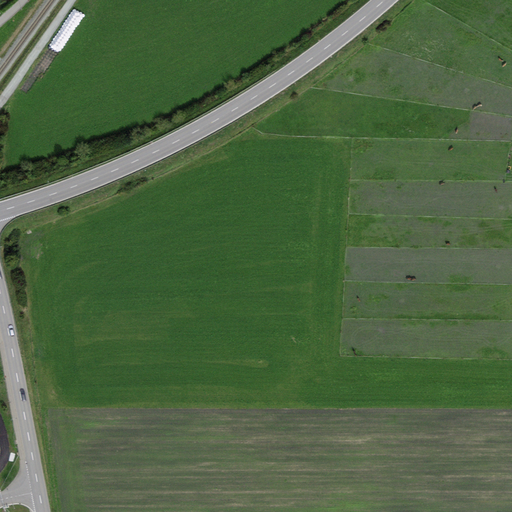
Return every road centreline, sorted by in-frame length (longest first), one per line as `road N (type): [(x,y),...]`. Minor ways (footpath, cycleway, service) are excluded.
road 1 (tertiary): [(0,211),(98,177),(212,122),(383,0)]
road 2 (unclassified): [(43,511),(0,294)]
road 3 (unclassified): [(0,104),(72,0)]
